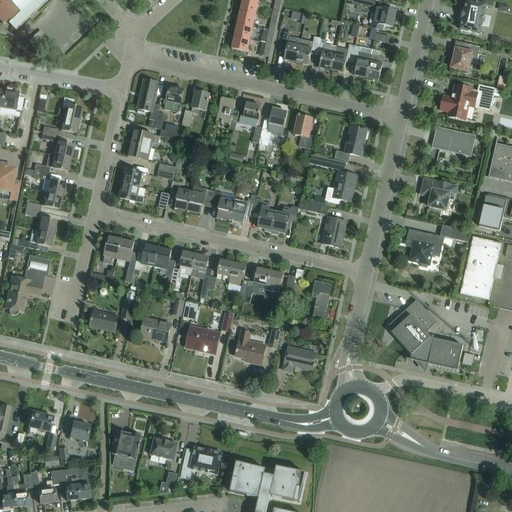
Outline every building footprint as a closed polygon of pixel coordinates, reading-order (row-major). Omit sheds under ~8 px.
[(0,0),(0,22),(3,25),(9,20),(11,22),(9,23),(16,30),(47,0),(0,0)] [(256,15),(258,3),(247,0),(242,0),(240,12),(256,15)] [(462,19),(460,30),(479,35),(486,5),(466,1),(464,12),(463,12),(461,19),(462,19)] [(509,6),(499,4),(497,10),(508,13),(509,6)] [(277,20),(280,7),(274,6),(271,19),(277,20)] [(376,7),(371,29),(381,31),(383,26),(392,28),(396,12),(386,10),(376,7)] [(253,27),(256,15),(240,12),(237,24),(253,27)] [(274,32),(277,20),(271,19),(269,31),(274,32)] [(250,40),(253,27),(237,24),(235,36),(250,40)] [(272,45),(274,32),(269,31),(266,44),(272,45)] [(296,64),(299,47),(293,45),(295,38),(289,37),(290,32),(285,31),(281,48),(282,48),(282,46),(287,47),(284,61),(296,64)] [(376,35),(376,38),(375,41),(388,44),(390,38),(376,35)] [(247,53),(250,40),(235,36),(232,49),(247,53)] [(500,45),(502,39),(492,36),(490,43),(500,45)] [(316,53),(320,39),(314,37),(313,43),(301,40),(300,47),(299,47),(296,64),(308,66),(311,52),(316,53)] [(331,71),(336,48),(324,45),(326,40),(320,39),(316,53),(322,55),(319,69),(331,71)] [(479,48),(466,45),(456,42),(454,50),(455,50),(451,69),(459,71),(459,73),(467,75),(470,62),(473,63),(475,54),(478,55),(479,48)] [(269,58),(272,45),(266,44),(263,56),(269,58)] [(351,61),(355,47),(349,45),(348,50),(336,48),(331,71),(343,74),(346,60),(351,61)] [(366,79),(372,56),(360,53),(361,48),(355,47),(351,61),(357,62),(354,77),(366,79)] [(372,56),(366,79),(378,82),(384,58),(372,56)] [(511,73),(506,72),(503,84),(511,86),(511,73)] [(154,129),(158,113),(159,106),(153,104),(158,84),(144,81),(138,110),(151,113),(149,120),(156,122),(154,129)] [(471,93),(472,90),(455,86),(452,99),(443,97),(440,111),(448,113),(448,117),(465,121),(468,107),(473,108),(477,94),(471,93)] [(495,89),(482,86),(478,86),(477,94),(473,108),(490,112),(495,89)] [(165,100),(164,105),(166,105),(165,110),(172,112),(178,113),(180,105),(181,101),(184,91),(169,88),(167,97),(167,100),(165,100)] [(3,91),(0,108),(0,109),(7,110),(6,115),(14,117),(14,114),(19,115),(22,101),(21,101),(16,100),(17,94),(3,91)] [(196,92),(193,102),(192,109),(206,112),(210,96),(196,92)] [(221,98),(219,108),(216,122),(229,125),(228,130),(235,131),(237,123),(239,113),(238,113),(238,116),(232,115),(235,101),(221,98)] [(39,99),(36,112),(43,114),(46,101),(39,99)] [(60,108),(58,117),(63,118),(78,122),(81,109),(72,107),(74,101),(64,99),(62,108),(62,109),(60,108)] [(257,129),(262,107),(247,104),(244,118),(241,117),(239,125),(255,129),(257,129)] [(265,118),(262,129),(259,145),(268,147),(270,135),(281,137),(287,113),(273,110),(271,120),(265,118)] [(190,127),(193,112),(185,111),(182,125),(190,127)] [(158,113),(154,129),(161,131),(165,115),(158,113)] [(298,116),(296,125),(294,136),(301,137),(299,148),(312,151),(315,138),(309,137),(312,120),(304,118),(305,117),(298,116)] [(76,135),(78,122),(63,118),(61,131),(76,135)] [(42,134),(56,137),(58,130),(44,127),(42,134)] [(336,151),(334,161),(348,164),(350,155),(360,157),(362,150),(363,150),(363,148),(361,148),(362,142),(364,142),(367,131),(350,127),(344,153),(336,151)] [(259,145),(262,129),(257,128),(257,129),(255,129),(252,143),(259,145)] [(439,147),(439,150),(471,158),(476,137),(447,130),(445,136),(435,134),(432,145),(439,147)] [(131,144),(151,149),(152,143),(158,144),(160,138),(154,136),(134,131),(131,144)] [(163,131),(162,138),(180,142),(182,135),(163,131)] [(55,143),(56,137),(42,134),(41,140),(55,143)] [(497,139),(488,178),(511,183),(511,150),(496,147),(498,139),(497,139)] [(49,155),(70,160),(73,146),(58,143),(55,156),(49,155)] [(148,162),(151,149),(131,144),(128,158),(148,162)] [(67,172),(70,160),(49,155),(48,161),(49,163),(48,168),(35,165),(34,171),(48,175),(49,168),(67,172)] [(331,162),(310,157),(308,166),(329,171),(331,162)] [(0,191),(10,193),(9,200),(16,201),(19,183),(13,182),(15,170),(8,168),(8,166),(0,164),(0,191)] [(158,171),(174,175),(176,168),(160,165),(158,171)] [(123,185),(139,189),(141,181),(147,182),(149,176),(136,173),(126,170),(123,185)] [(47,181),(48,175),(34,171),(32,178),(47,181)] [(173,180),(174,175),(158,171),(157,177),(173,180)] [(357,177),(347,174),(338,172),(334,190),(328,189),(325,202),(338,205),(339,201),(340,202),(340,201),(351,203),(353,194),(352,194),(352,190),(354,190),(357,177)] [(50,181),(49,182),(44,180),(41,193),(47,194),(61,198),(65,184),(50,181)] [(454,202),(455,197),(457,187),(424,180),(422,188),(426,189),(425,195),(431,196),(428,208),(446,212),(448,200),(454,202)] [(188,212),(192,193),(179,190),(181,184),(172,182),(170,195),(170,196),(178,197),(175,210),(175,211),(175,209),(188,212)] [(123,185),(119,199),(142,204),(143,198),(145,190),(139,189),(123,185)] [(211,205),(214,191),(206,190),(205,196),(192,193),(188,212),(200,215),(200,216),(201,216),(204,203),(211,205)] [(229,222),(234,202),(221,199),(223,193),(214,191),(211,205),(219,207),(216,220),(217,220),(217,219),(229,222)] [(59,210),(61,198),(47,194),(44,207),(59,210)] [(170,196),(170,195),(162,194),(161,198),(159,208),(166,210),(170,196)] [(486,197),(483,206),(479,227),(499,232),(502,219),(511,220),(511,204),(506,203),(506,201),(486,197)] [(271,232),(276,212),(269,210),(271,205),(263,203),(264,201),(257,199),(256,202),(254,214),(260,215),(258,229),(271,232)] [(253,215),(254,214),(256,202),(248,200),(247,205),(234,202),(229,222),(242,225),(242,226),(243,226),(246,213),(253,215)] [(300,202),(298,209),(298,210),(327,216),(328,208),(300,202)] [(25,209),(40,212),(41,206),(27,203),(25,209)] [(298,210),(298,209),(291,207),(291,209),(284,207),(282,213),(276,212),(271,232),(285,235),(289,220),(296,221),(298,210)] [(38,218),(40,212),(25,209),(24,215),(38,218)] [(346,223),(337,220),(328,218),(322,245),(340,249),(342,241),(341,241),(342,237),(343,237),(346,223)] [(38,232),(53,235),(56,222),(41,219),(38,232)] [(454,229),(452,240),(468,243),(470,232),(454,229)] [(444,238),(419,232),(409,230),(406,241),(413,242),(411,248),(413,248),(410,262),(421,264),(420,267),(427,269),(427,266),(429,266),(432,256),(439,258),(444,238)] [(0,231),(0,238),(0,239),(8,240),(9,234),(0,231)] [(16,246),(25,248),(31,249),(35,250),(36,245),(41,246),(50,248),(53,235),(38,232),(33,231),(30,243),(17,240),(16,246)] [(117,260),(121,241),(109,238),(110,237),(109,237),(103,263),(110,265),(111,259),(117,260)] [(504,266),(497,264),(502,244),(473,238),(460,295),(489,301),(494,279),(501,280),(504,266)] [(134,270),(137,257),(131,256),(134,243),(134,244),(121,241),(117,260),(130,263),(125,282),(131,284),(133,274),(134,270)] [(154,268),(159,249),(146,246),(147,245),(146,245),(143,258),(137,257),(134,270),(139,271),(140,271),(142,265),(154,268)] [(25,248),(16,246),(16,247),(10,246),(7,258),(15,260),(16,254),(23,255),(25,248)] [(171,278),(174,269),(174,265),(169,264),(171,251),(171,252),(159,249),(154,268),(167,271),(165,277),(171,278)] [(191,278),(196,255),(183,252),(180,267),(193,269),(191,277),(191,278)] [(196,255),(191,278),(204,280),(205,276),(207,268),(209,258),(196,255)] [(45,277),(49,261),(29,256),(23,281),(19,279),(12,278),(7,303),(5,309),(22,313),(26,293),(39,296),(44,277),(45,277)] [(230,278),(233,264),(221,261),(217,275),(230,278)] [(247,286),(248,283),(248,282),(243,280),(246,266),(233,264),(230,278),(229,284),(241,287),(239,296),(245,297),(247,286)] [(174,269),(171,278),(170,287),(175,288),(179,271),(174,269)] [(266,290),(270,272),(258,269),(254,284),(248,283),(247,286),(245,297),(244,303),(249,305),(251,297),(253,288),(266,290)] [(111,285),(114,273),(108,271),(107,277),(100,276),(99,282),(111,285)] [(270,272),(266,290),(279,293),(283,275),(270,272)] [(205,300),(210,277),(205,276),(200,298),(205,300)] [(288,276),(286,286),(284,293),(291,294),(295,278),(288,276)] [(210,277),(205,300),(206,300),(208,289),(214,290),(216,279),(210,277)] [(315,282),(313,292),(312,296),(317,297),(312,318),(324,320),(332,286),(315,282)] [(125,300),(121,319),(130,320),(134,302),(135,296),(135,294),(134,293),(132,292),(130,292),(128,293),(127,295),(126,300),(125,300)] [(285,294),(279,293),(276,305),(282,306),(285,294)] [(183,302),(176,300),(173,315),(180,317),(183,302)] [(437,323),(417,301),(389,326),(394,331),(391,334),(411,356),(412,355),(419,363),(419,364),(422,367),(423,367),(426,370),(428,365),(428,366),(459,373),(459,372),(457,371),(463,346),(434,340),(433,341),(430,339),(431,338),(426,333),(437,323)] [(186,303),(183,318),(194,321),(198,306),(186,303)] [(118,317),(103,314),(93,312),(90,328),(98,329),(98,328),(104,329),(104,331),(115,333),(117,323),(118,317)] [(229,331),(232,316),(225,315),(222,330),(229,331)] [(145,319),(142,329),(140,339),(149,341),(149,339),(167,343),(171,325),(145,319)] [(191,328),(189,337),(186,347),(197,349),(198,348),(205,349),(205,353),(215,355),(220,334),(191,328)] [(280,332),(273,330),(269,348),(276,349),(280,332)] [(238,347),(235,357),(253,361),(253,364),(261,366),(263,356),(265,346),(248,342),(249,338),(250,333),(241,331),(240,336),(238,347)] [(317,354),(307,352),(288,348),(283,371),(292,373),(293,366),(313,371),(314,367),(315,367),(315,365),(314,365),(317,354)] [(472,349),(469,360),(479,362),(482,351),(472,349)] [(0,448),(13,451),(15,440),(4,438),(5,432),(10,408),(1,406),(0,411),(0,448)] [(32,413),(29,423),(28,427),(49,432),(53,418),(32,413)] [(73,423),(70,439),(86,442),(89,427),(73,423)] [(116,456),(114,467),(123,469),(126,458),(136,460),(138,450),(140,443),(139,443),(141,437),(139,436),(138,434),(134,433),(132,435),(132,436),(131,435),(131,436),(127,435),(127,434),(118,432),(116,438),(114,445),(117,445),(115,456),(116,456)] [(51,454),(55,437),(49,435),(45,452),(51,454)] [(150,445),(148,455),(151,455),(151,456),(174,461),(178,445),(169,443),(169,442),(163,441),(163,442),(154,440),(153,446),(150,445)] [(59,450),(61,464),(68,464),(67,449),(59,450)] [(186,459),(181,478),(189,480),(191,469),(203,472),(204,469),(217,472),(221,455),(219,454),(218,452),(215,452),(214,453),(211,452),(205,450),(205,451),(195,449),(193,460),(186,459)] [(57,458),(44,459),(45,467),(58,465),(57,458)] [(255,511),(283,511),(275,510),(274,511),(267,511),(271,497),(299,503),(306,474),(276,468),(274,477),(265,475),(266,470),(237,464),(230,493),(259,499),(255,511)] [(75,469),(76,474),(76,479),(79,500),(90,499),(87,468),(75,469)] [(65,475),(76,474),(75,469),(57,472),(59,485),(66,484),(65,475)] [(52,486),(59,485),(57,472),(50,472),(51,481),(46,482),(46,490),(38,491),(38,495),(40,504),(55,503),(53,489),(52,486)] [(37,473),(30,474),(30,475),(32,488),(38,487),(37,473)] [(169,474),(166,488),(174,490),(177,475),(169,474)] [(30,475),(23,476),(24,489),(32,488),(30,475)] [(11,478),(15,507),(28,506),(26,492),(19,493),(18,485),(17,486),(16,477),(11,478)] [(2,509),(15,507),(11,478),(6,478),(7,487),(6,487),(7,494),(0,495),(2,509)] [(66,502),(79,500),(76,479),(71,479),(72,486),(65,487),(66,502)]
